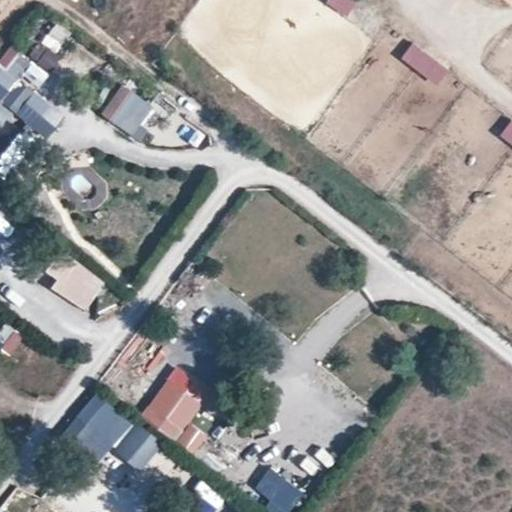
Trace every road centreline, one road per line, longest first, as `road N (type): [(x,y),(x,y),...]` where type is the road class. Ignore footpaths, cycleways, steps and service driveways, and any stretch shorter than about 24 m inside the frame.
road 1 (unclassified): [(511,357),(250,156),(16,478)]
road 2 (track): [(412,0),(469,76),(511,108)]
